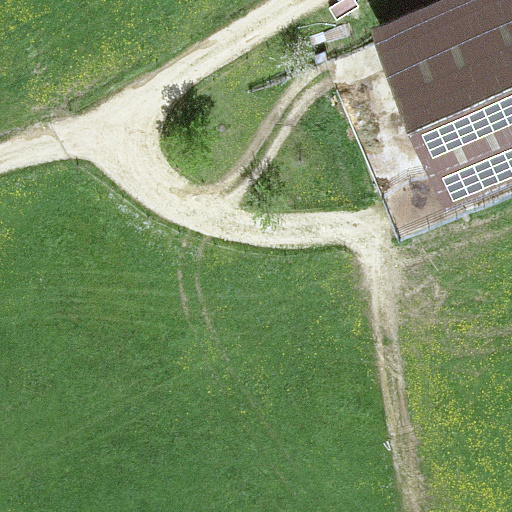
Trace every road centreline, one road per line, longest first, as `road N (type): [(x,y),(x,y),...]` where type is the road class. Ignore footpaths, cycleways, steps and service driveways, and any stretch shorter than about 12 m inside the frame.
road 1 (track): [(103,128),(141,174),(200,217),(241,228),(331,228),(371,246),(416,511)]
road 2 (track): [(308,0),(103,128),(0,159)]
